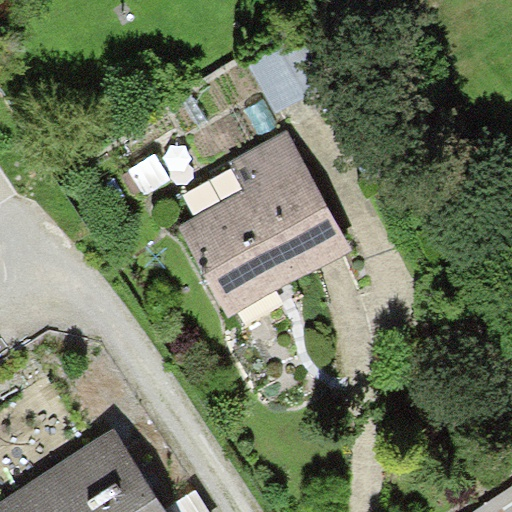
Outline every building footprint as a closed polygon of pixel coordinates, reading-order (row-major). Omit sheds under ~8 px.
[(332,70),(295,14),(270,30),(273,34),(302,86),(332,70)] [(247,49),(276,101),(302,86),(273,34),(247,49)] [(389,158),(349,97),(331,109),(371,170),(389,158)] [(202,217),(302,162),(285,132),(233,160),(235,165),(188,191),(202,217)] [(302,162),(202,217),(190,223),(232,299),(292,266),(343,238),(302,162)] [(0,505),(4,511),(170,511),(116,429),(0,505)]
